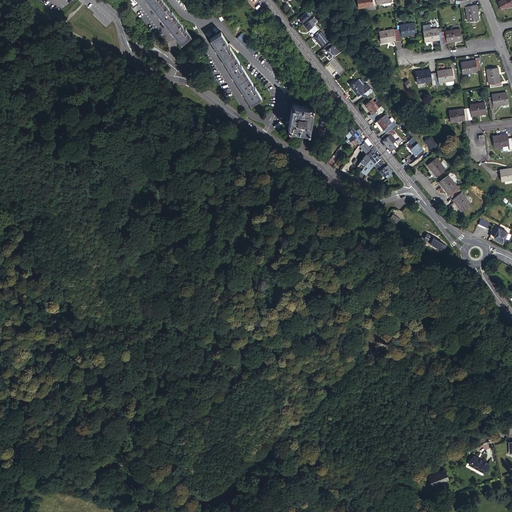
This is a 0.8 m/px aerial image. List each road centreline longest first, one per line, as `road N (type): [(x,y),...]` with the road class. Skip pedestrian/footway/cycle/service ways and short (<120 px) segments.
road 1 (unclassified): [(202,511),(136,390),(0,205)]
road 2 (tertiary): [(195,85),(357,202),(418,195)]
road 3 (tertiary): [(408,181),(265,0)]
